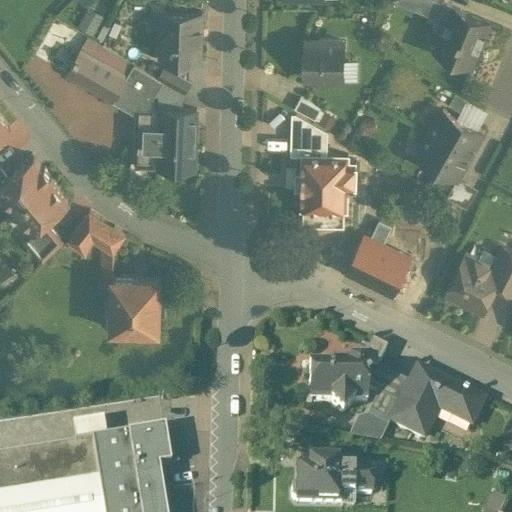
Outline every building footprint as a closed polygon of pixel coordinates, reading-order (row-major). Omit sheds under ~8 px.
[(489,20),(443,1),(438,14),(446,18),(433,49),(470,65),(489,20)] [(202,12),(162,10),(160,60),(200,61),(202,12)] [(82,25),(94,32),(102,20),(90,12),(82,25)] [(342,40),(307,39),(305,72),(333,73),(333,79),(341,79),(342,40)] [(128,74),(82,48),(71,67),(67,74),(114,101),(114,100),(129,75),(128,74)] [(158,76),(134,63),(128,74),(129,75),(114,100),(137,113),(137,107),(143,95),(153,96),(163,79),(158,76)] [(191,81),(164,65),(158,76),(163,79),(185,92),(191,81)] [(153,96),(143,95),(137,107),(137,113),(136,140),(148,140),(147,149),(160,150),(162,107),(153,106),(153,96)] [(319,108),(299,96),(293,107),(314,118),(319,108)] [(197,108),(162,107),(160,150),(159,167),(195,168),(197,108)] [(482,132),(441,108),(428,131),(469,155),(482,132)] [(303,153),(326,154),(327,130),(295,112),(291,112),(290,153),(303,154),(303,153)] [(0,116),(0,131),(7,126),(8,125),(7,124),(7,125),(0,116)] [(469,155),(428,131),(415,154),(456,178),(469,155)] [(326,154),(303,153),(303,154),(303,171),(295,171),(295,186),(302,186),(302,205),(345,206),(345,186),(353,187),(354,161),(346,161),(346,154),(326,154)] [(32,155),(17,168),(12,168),(12,172),(8,176),(0,182),(0,190),(15,208),(51,177),(50,175),(51,173),(51,172),(50,173),(44,166),(45,165),(44,164),(42,166),(34,156),(34,155),(33,154),(32,155)] [(51,177),(15,208),(32,228),(33,229),(45,219),(49,216),(53,216),(54,211),(69,199),(70,198),(69,197),(51,177)] [(89,209),(66,237),(84,251),(92,236),(103,244),(113,250),(125,232),(89,209)] [(45,219),(33,229),(32,228),(23,236),(22,236),(21,237),(22,238),(22,237),(41,259),(40,259),(41,260),(42,259),(62,240),(63,239),(62,238),(46,220),(45,219)] [(408,257),(363,235),(347,269),(391,292),(408,257)] [(161,276),(112,274),(113,250),(103,244),(102,282),(111,283),(110,296),(104,296),(104,322),(110,322),(110,328),(159,329),(159,311),(165,312),(166,294),(160,293),(161,276)] [(511,250),(501,246),(491,265),(490,269),(500,274),(495,283),(511,291),(511,250)] [(491,265),(465,252),(446,292),(458,298),(459,300),(469,305),(471,304),(481,309),(486,299),(485,296),(484,296),(488,289),(493,287),(495,283),(500,274),(490,269),(491,265)] [(385,349),(374,344),(374,342),(371,343),(371,345),(366,356),(367,356),(367,367),(376,367),(376,366),(385,349)] [(349,364),(309,363),(309,402),(331,402),(342,414),(354,402),(366,402),(366,388),(367,367),(367,356),(366,356),(349,356),(349,364)] [(389,373),(376,366),(376,367),(367,367),(366,388),(378,393),(379,394),(389,373)] [(483,401),(417,368),(409,383),(390,422),(423,438),(441,403),(454,409),(451,415),(471,425),(483,401)] [(409,383),(389,373),(379,394),(378,393),(369,411),(390,422),(409,383)] [(295,431),(272,427),(270,438),(293,442),(295,431)] [(91,440),(0,455),(0,511),(165,511),(158,466),(170,464),(166,445),(167,445),(164,428),(91,440)] [(511,452),(511,429),(502,448),(511,452)] [(341,462),(313,461),(313,467),(297,467),(296,486),(294,486),(291,488),(291,499),(293,502),(296,502),(296,503),(340,504),(340,493),(352,494),(353,470),(341,469),(341,462)] [(371,470),(353,470),(352,494),(370,494),(371,470)]
